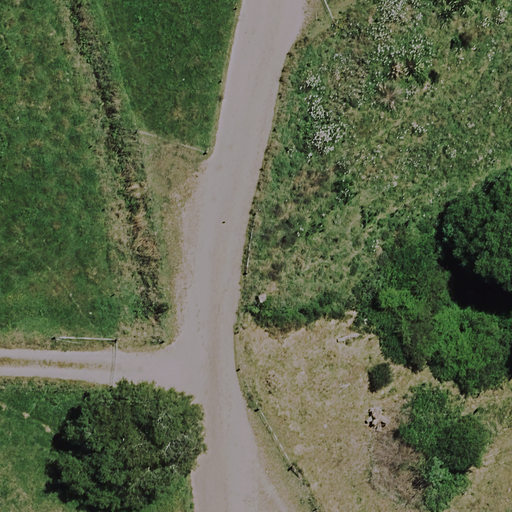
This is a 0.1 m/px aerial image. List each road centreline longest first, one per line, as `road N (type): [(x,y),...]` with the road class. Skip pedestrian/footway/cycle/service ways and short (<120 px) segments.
road 1 (track): [(210,511),(205,420),(276,0)]
road 2 (track): [(258,511),(205,420),(0,365)]
